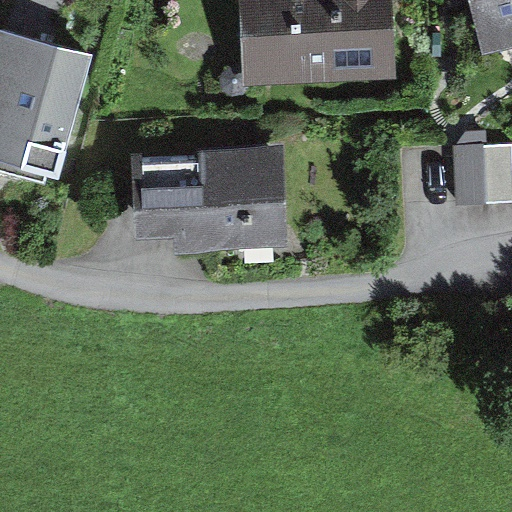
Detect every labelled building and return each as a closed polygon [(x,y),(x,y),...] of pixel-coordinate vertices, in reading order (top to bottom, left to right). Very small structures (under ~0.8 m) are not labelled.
[(238,0),(242,86),(396,80),(393,0),(238,0)] [(511,0),(468,0),(481,54),(511,47),(511,0)] [(90,55),(0,30),(0,160),(56,176),(90,55)] [(511,144),(454,147),(456,205),(511,203),(511,144)] [(284,147),(131,152),(134,239),(174,238),(174,252),(288,248),(284,147)]
